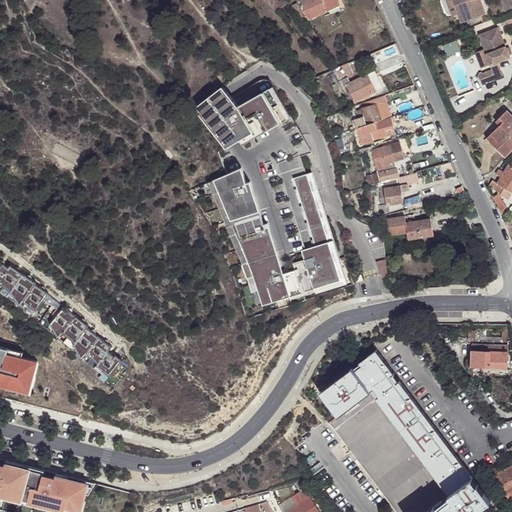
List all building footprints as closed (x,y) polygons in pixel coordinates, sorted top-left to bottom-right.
[(263,0),(276,14),(287,5),(283,0),(263,0)] [(309,20),(329,11),(323,0),(302,0),(300,1),(309,20)] [(323,0),(329,11),(334,8),(340,5),(338,0),(323,0)] [(446,0),(453,18),(459,16),(452,0),(446,0)] [(452,0),(459,16),(462,24),(486,15),(480,0),(452,0)] [(297,4),(293,6),(300,21),(304,19),(297,4)] [(491,65),(499,63),(511,58),(499,28),(479,36),(487,56),(491,65)] [(324,44),(320,40),(316,43),(319,48),(324,44)] [(483,69),(491,65),(487,56),(480,58),(483,69)] [(504,76),(499,63),(491,65),(492,70),(496,79),(504,76)] [(350,65),(338,70),(342,79),(350,75),(352,77),(355,76),(350,65)] [(482,85),(496,79),(492,70),(478,75),(482,85)] [(375,73),(368,77),(377,93),(383,90),(375,73)] [(348,79),(340,82),(344,91),(349,88),(356,103),(377,93),(368,77),(351,85),(348,79)] [(237,97),(228,85),(199,105),(228,146),(242,139),(245,144),(295,117),(278,85),(276,83),(274,81),(271,80),(269,80),(268,80),(265,81),(237,97)] [(336,95),(340,93),(335,84),(331,86),(336,95)] [(383,98),(364,105),(365,110),(362,112),(365,118),(367,126),(381,121),(383,121),(390,118),(383,98)] [(511,114),(508,111),(500,118),(504,122),(500,127),(487,139),(506,158),(511,151),(511,114)] [(355,122),(358,130),(360,129),(361,128),(367,126),(365,118),(361,119),(355,122)] [(383,121),(381,121),(385,130),(393,128),(390,118),(383,121)] [(500,118),(496,123),(500,127),(504,122),(500,118)] [(360,129),(363,137),(365,142),(373,140),(373,141),(386,136),(385,130),(381,121),(367,126),(361,128),(360,129)] [(393,128),(385,130),(386,136),(395,133),(393,128)] [(401,161),(397,145),(381,150),(385,165),(386,165),(401,161)] [(385,165),(381,150),(377,151),(372,153),(378,170),(386,169),(386,165),(385,165)] [(505,172),(502,177),(499,182),(496,187),(495,188),(502,192),(501,193),(509,198),(511,193),(511,165),(510,164),(505,172)] [(242,166),(210,182),(246,272),(252,291),(258,289),(262,303),(328,283),(329,286),(347,281),(346,280),(355,277),(354,272),(345,274),(313,173),(295,179),(315,246),(302,250),(304,257),(292,260),(294,266),(283,270),(267,221),(264,222),(251,180),(247,181),(242,166)] [(379,172),(365,176),(369,188),(379,184),(382,184),(382,182),(380,175),(379,172)] [(390,172),(380,175),(382,182),(392,179),(390,172)] [(416,174),(406,178),(408,186),(418,183),(416,174)] [(365,176),(360,178),(363,189),(369,188),(365,176)] [(382,184),(379,184),(378,207),(379,215),(388,212),(387,205),(385,190),(400,187),(399,178),(383,184),(382,184)] [(406,178),(399,178),(400,187),(408,186),(406,178)] [(385,190),(387,205),(403,203),(401,192),(400,187),(385,190)] [(494,198),(502,214),(507,206),(498,194),(494,198)] [(388,236),(406,233),(407,233),(406,223),(405,217),(385,220),(387,231),(388,236)] [(408,241),(421,239),(433,237),(430,220),(406,223),(407,233),(406,233),(408,241)] [(411,260),(411,252),(400,252),(400,260),(411,260)] [(0,281),(0,282),(1,280),(14,289),(26,298),(39,307),(50,292),(38,283),(39,282),(13,263),(11,265),(0,256),(0,281)] [(386,259),(377,261),(381,276),(387,275),(386,259)] [(26,298),(14,289),(22,302),(26,298)] [(90,324),(66,304),(52,321),(64,331),(77,341),(76,342),(100,362),(96,366),(104,371),(106,370),(111,374),(124,359),(117,353),(116,355),(113,353),(110,350),(113,345),(89,326),(90,324)] [(64,331),(52,321),(59,337),(64,331)] [(0,388),(32,397),(40,363),(21,356),(22,352),(0,346),(0,388)] [(353,368),(370,391),(394,373),(376,349),(359,362),(360,364),(353,368)] [(508,351),(471,351),(471,367),(488,367),(489,369),(507,370),(508,351)] [(321,391),(338,415),(370,391),(353,368),(352,367),(321,391)] [(375,398),(399,380),(394,373),(370,391),(375,398)] [(449,495),(472,477),(399,380),(375,398),(397,427),(422,459),(449,495)] [(425,511),(449,495),(422,459),(397,427),(375,398),(370,391),(338,415),(329,421),(396,511),(425,511)] [(0,458),(0,500),(46,511),(76,511),(77,510),(82,511),(89,482),(0,458)] [(496,467),(490,471),(505,499),(511,494),(511,465),(499,472),(496,467)] [(475,511),(490,501),(472,477),(449,495),(425,511),(475,511)] [(320,511),(305,488),(293,497),(298,505),(286,511),(320,511)] [(279,506),(282,511),(286,511),(298,505),(293,497),(279,506)] [(272,511),(267,502),(261,503),(266,511),(272,511)]
